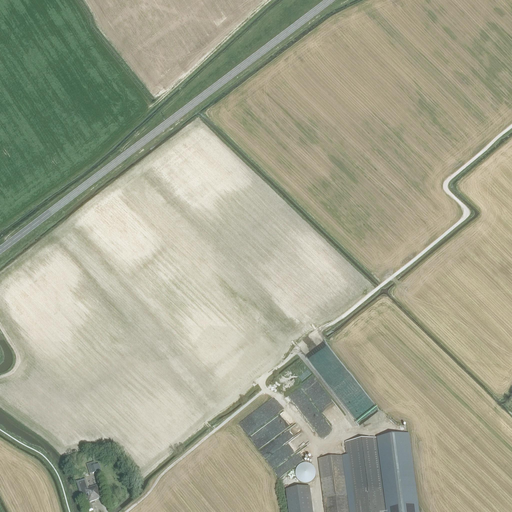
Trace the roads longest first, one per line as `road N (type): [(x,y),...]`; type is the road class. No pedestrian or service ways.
road 1 (track): [(511,125),(447,180),(465,216),(258,381),(313,437),(322,511)]
road 2 (primary): [(329,0),(0,250)]
road 3 (track): [(126,511),(265,389)]
road 4 (track): [(296,349),(363,434),(314,440)]
road 5 (track): [(152,105),(269,0)]
